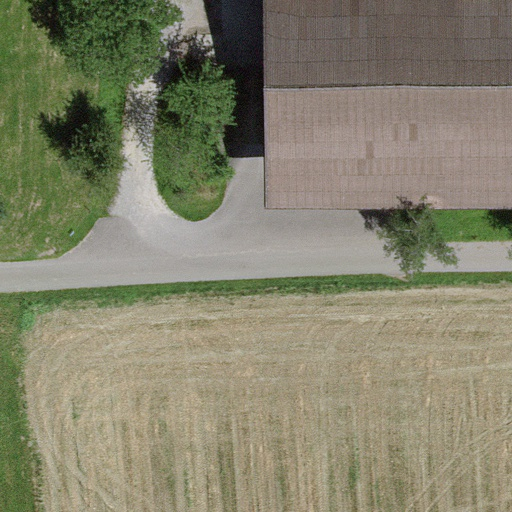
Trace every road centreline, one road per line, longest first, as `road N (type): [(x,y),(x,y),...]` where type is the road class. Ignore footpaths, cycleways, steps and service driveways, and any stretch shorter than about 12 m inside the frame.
road 1 (residential): [(0,279),(511,270)]
road 2 (track): [(142,279),(155,0)]
